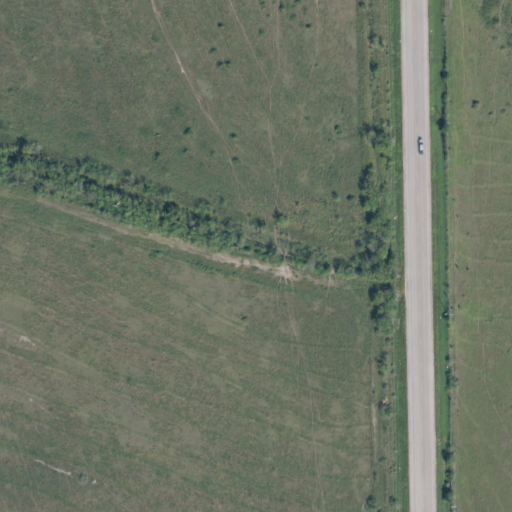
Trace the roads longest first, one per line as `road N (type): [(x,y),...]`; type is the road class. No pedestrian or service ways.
road 1 (secondary): [(421,511),(411,0)]
road 2 (track): [(0,188),(417,305)]
